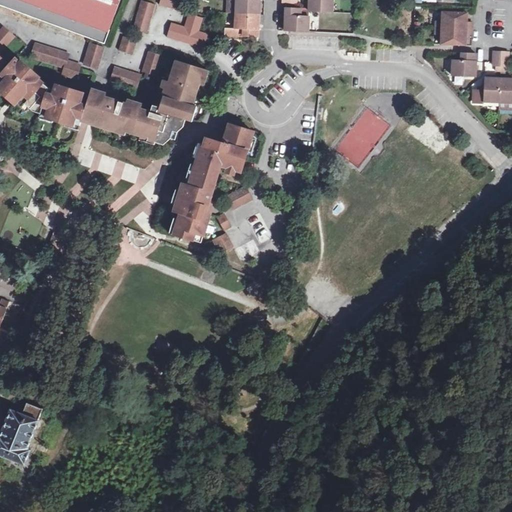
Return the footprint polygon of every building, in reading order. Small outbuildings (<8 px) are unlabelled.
[(0,0),(0,5),(101,43),(117,0),(0,0)] [(154,3),(143,0),(139,0),(131,28),(145,32),(154,3)] [(187,0),(157,0),(157,3),(184,12),(187,0)] [(260,0),(236,0),(236,14),(260,15),(260,5),(260,0)] [(332,0),(309,0),(309,4),(309,12),(333,13),(332,0)] [(301,9),(287,9),(286,20),(285,31),(308,32),(308,18),(300,18),(301,9)] [(182,26),(171,22),(166,37),(204,48),(208,34),(198,31),(203,17),(186,12),(182,26)] [(462,14),(443,13),(443,19),(437,22),(436,29),(472,31),(472,24),(468,24),(461,24),(462,14)] [(492,32),(505,31),(504,13),(491,14),(492,32)] [(260,15),(236,14),(236,29),(243,30),(243,37),(259,37),(260,24),(260,15)] [(0,51),(13,37),(3,28),(0,31),(0,51)] [(472,38),(472,31),(436,29),(436,36),(442,40),(442,45),(460,46),(461,37),(467,37),(472,38)] [(138,42),(124,37),(119,50),(133,55),(138,42)] [(68,54),(35,44),(32,57),(64,68),(63,74),(75,77),(79,65),(66,61),(68,54)] [(103,48),(90,44),(84,64),(97,68),(103,48)] [(163,56),(149,52),(142,72),(157,77),(163,56)] [(509,53),(494,52),(494,68),(508,68),(509,53)] [(476,55),(461,54),(461,62),(452,62),(452,78),(475,78),(476,55)] [(0,82),(2,85),(0,87),(0,92),(6,97),(15,105),(16,104),(19,100),(29,109),(32,111),(40,114),(48,88),(37,79),(30,74),(32,72),(22,63),(20,64),(15,60),(8,68),(2,63),(4,61),(0,57),(0,82)] [(151,112),(142,109),(134,134),(141,136),(155,140),(155,143),(164,145),(171,139),(173,132),(173,131),(178,133),(184,127),(186,119),(187,119),(192,105),(195,95),(199,83),(203,85),(208,70),(177,61),(173,75),(167,73),(165,80),(169,81),(167,89),(161,108),(153,106),(151,112)] [(143,75),(115,67),(110,82),(139,90),(143,75)] [(511,81),(485,80),(484,89),(481,89),(481,90),(477,90),(477,92),(473,92),(473,104),(483,105),(484,104),(511,104),(511,81)] [(54,90),(48,88),(40,114),(46,116),(46,118),(52,120),(66,124),(72,126),(72,124),(80,126),(81,123),(89,125),(96,128),(97,125),(112,130),(113,127),(127,131),(134,134),(142,109),(143,105),(129,101),(127,105),(105,98),(106,94),(99,92),(91,90),(87,100),(81,98),(73,96),(75,91),(55,86),(54,90)] [(19,100),(16,104),(26,113),(29,109),(19,100)] [(192,105),(187,119),(192,121),(197,106),(192,105)] [(359,167),(391,125),(367,107),(335,149),(359,167)] [(46,116),(40,114),(39,120),(51,123),(52,120),(46,118),(46,116)] [(438,156),(452,139),(422,114),(408,131),(438,156)] [(178,220),(174,234),(200,242),(209,214),(205,213),(207,207),(220,165),(227,167),(235,169),(240,171),(247,152),(251,138),(253,131),(229,124),(223,143),(206,138),(204,145),(201,145),(197,158),(195,165),(191,179),(189,186),(183,184),(181,191),(177,205),(175,211),(181,213),(178,220)] [(113,127),(112,130),(111,132),(125,136),(127,131),(113,127)] [(155,140),(141,136),(140,140),(154,145),(155,143),(155,140)] [(255,139),(251,138),(247,152),(251,153),(255,139)] [(193,157),(197,158),(201,145),(197,144),(193,157)] [(195,165),(190,164),(186,178),(191,179),(195,165)] [(245,187),(227,197),(233,209),(251,200),(245,187)] [(177,205),(181,191),(175,190),(171,203),(177,205)] [(259,213),(246,220),(259,244),(271,237),(259,213)] [(223,214),(217,217),(224,230),(230,227),(223,214)] [(178,220),(173,218),(169,233),(174,234),(178,220)] [(226,234),(214,240),(220,253),(232,247),(226,234)] [(252,240),(234,250),(241,262),(258,252),(252,240)] [(0,326),(9,304),(2,301),(0,306),(0,326)] [(42,409),(27,403),(23,414),(11,410),(0,438),(0,437),(0,455),(24,465),(30,450),(28,449),(40,419),(39,418),(42,409)]
